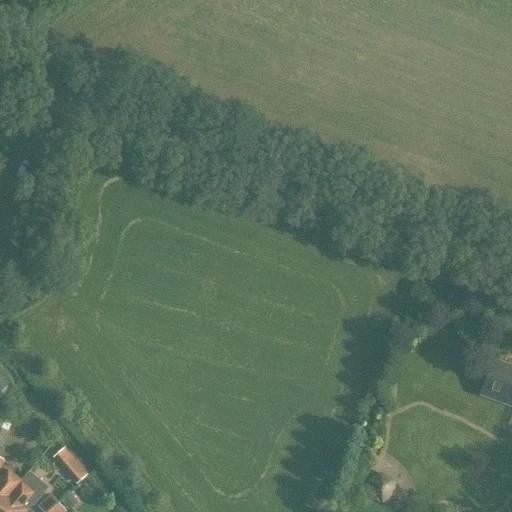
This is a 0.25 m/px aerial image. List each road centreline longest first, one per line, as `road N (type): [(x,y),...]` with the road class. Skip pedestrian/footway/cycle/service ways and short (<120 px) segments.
road 1 (unclassified): [(511,265),(45,92)]
road 2 (unclassified): [(0,203),(45,92)]
